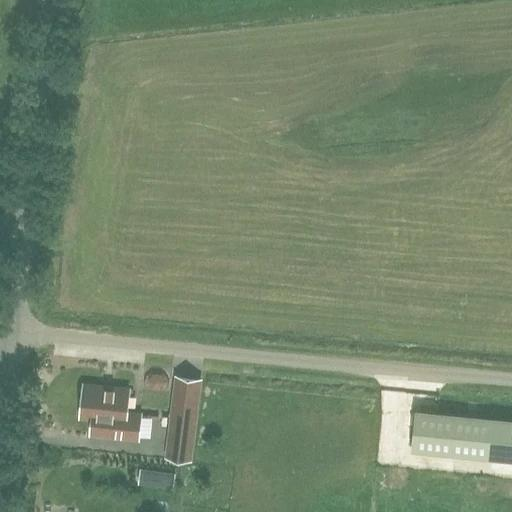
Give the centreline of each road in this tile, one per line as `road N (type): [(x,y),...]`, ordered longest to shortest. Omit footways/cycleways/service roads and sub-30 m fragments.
road 1 (unclassified): [(14,333),(511,384)]
road 2 (unclassified): [(14,333),(61,0)]
